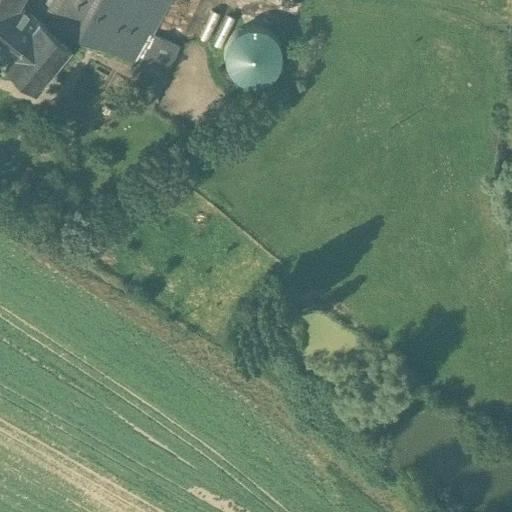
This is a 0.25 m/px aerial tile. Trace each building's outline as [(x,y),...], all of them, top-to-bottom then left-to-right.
[(15,0),(0,0),(0,59),(3,62),(39,19),(20,3),(15,0)] [(53,0),(49,7),(57,11),(48,26),(71,45),(77,38),(97,0),(53,0)] [(97,0),(77,38),(112,53),(133,0),(97,0)] [(133,0),(112,53),(135,65),(152,33),(170,0),(133,0)] [(48,26),(39,19),(3,62),(3,63),(35,89),(71,45),(48,26)] [(281,66),(283,55),(280,44),(274,35),(264,28),(253,26),(242,29),(233,35),(227,45),(224,56),(227,67),(233,76),(243,82),(254,84),(265,82),(274,76),(281,66)] [(179,46),(152,33),(135,65),(146,71),(132,103),(151,111),(179,46)]
